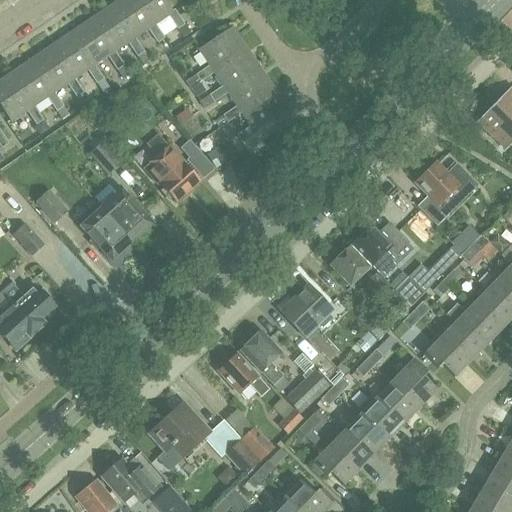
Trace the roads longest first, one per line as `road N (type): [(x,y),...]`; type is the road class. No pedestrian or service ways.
road 1 (residential): [(10,511),(306,247),(511,43)]
road 2 (secondary): [(0,475),(482,20)]
road 3 (residential): [(304,65),(314,123),(302,154),(0,431)]
road 4 (residential): [(362,511),(433,486),(449,463),(464,405),(511,357)]
